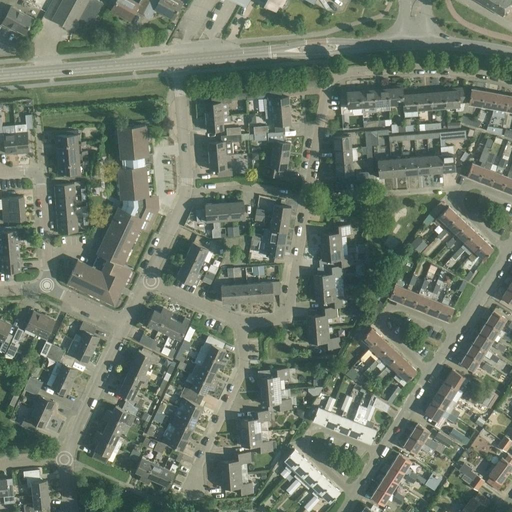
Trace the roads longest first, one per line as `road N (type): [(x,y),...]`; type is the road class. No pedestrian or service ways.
road 1 (residential): [(308,199),(325,93),(339,73),(421,69),(511,80)]
road 2 (secondary): [(177,60),(0,75)]
road 3 (residential): [(240,323),(287,317),(308,199)]
road 4 (residential): [(194,478),(244,366),(240,323)]
road 5 (residential): [(429,373),(383,330),(381,318),(402,308),(457,330)]
road 6 (residential): [(354,494),(307,449),(306,437),(322,429),(379,453)]
road 7 (residential): [(308,199),(461,191)]
road 8 (residential): [(63,460),(125,325)]
road 9 (residential): [(185,193),(177,60)]
road 10 (residential): [(185,193),(253,189),(308,199)]
